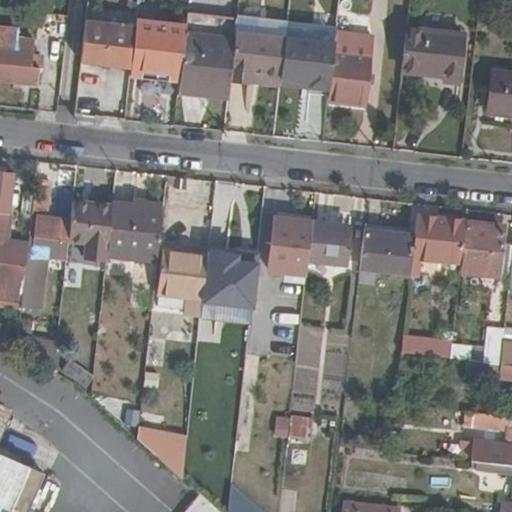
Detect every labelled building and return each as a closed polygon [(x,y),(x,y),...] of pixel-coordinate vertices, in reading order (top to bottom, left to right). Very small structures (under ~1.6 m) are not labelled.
[(82,66),(132,71),(132,70),(137,29),(86,23),(82,66)] [(162,78),(181,80),(185,43),(187,30),(137,24),(137,29),(132,70),(162,72),(162,78)] [(408,31),(404,71),(445,75),(444,82),(461,84),(466,37),(408,31)] [(234,49),(230,83),(251,85),(253,75),(282,79),(287,40),(236,34),(234,49)] [(208,107),(227,108),(230,83),(234,49),(185,43),(181,80),(179,99),(195,101),(208,103),(208,107)] [(335,46),(329,101),(369,105),(374,58),(355,56),(355,49),(335,46)] [(35,49),(21,47),(20,53),(0,51),(0,85),(38,89),(40,72),(32,70),(34,55),(35,49)] [(287,91),(325,95),(329,58),(291,53),(287,91)] [(45,57),(34,55),(32,70),(40,72),(42,72),(45,57)] [(511,71),(496,70),(491,112),(511,114),(511,71)] [(253,75),(251,85),(281,89),(282,79),(253,75)] [(280,96),(277,122),(295,125),(298,98),(280,96)] [(0,215),(11,217),(16,175),(0,173),(0,215)] [(55,185),(39,184),(38,194),(37,201),(53,202),(55,185)] [(37,201),(38,194),(28,194),(26,216),(36,217),(37,201)] [(136,212),(137,205),(117,203),(116,209),(136,212)] [(111,258),(116,209),(76,204),(74,223),(72,243),(89,245),(88,261),(110,264),(111,258)] [(160,264),(166,209),(137,205),(136,212),(116,209),(111,258),(160,264)] [(234,209),(216,206),(212,238),(230,240),(234,209)] [(8,247),(11,217),(0,215),(0,262),(9,264),(7,285),(5,299),(27,301),(27,298),(32,251),(32,249),(8,247)] [(423,263),(464,268),(466,254),(467,245),(469,224),(418,218),(416,238),(413,265),(412,276),(421,277),(423,263)] [(32,251),(27,298),(43,300),(49,248),(71,250),(72,246),(72,243),(74,223),(41,219),(38,242),(39,242),(38,252),(32,251)] [(309,263),(313,224),(279,219),(273,274),(308,278),(309,263)] [(502,266),(505,240),(506,232),(490,230),(490,225),(472,223),(470,245),(467,245),(466,254),(464,268),(463,274),(501,278),(502,266)] [(336,227),(313,224),(309,263),(348,267),(351,237),(335,235),(336,227)] [(352,229),(336,227),(335,235),(351,237),(352,229)] [(413,265),(416,238),(367,232),(361,282),(374,284),(376,272),(412,276),(413,265)] [(511,240),(505,240),(502,266),(511,266),(511,240)] [(254,322),(262,255),(243,253),(241,273),(209,269),(206,297),(215,298),(215,306),(236,309),(234,320),(254,322)] [(206,297),(209,269),(210,259),(164,254),(159,295),(161,295),(189,298),(188,312),(187,318),(203,319),(206,297)] [(9,264),(0,262),(0,284),(7,285),(9,264)] [(160,310),(188,312),(189,298),(161,295),(160,310)] [(504,350),(506,332),(493,330),(491,349),(455,345),(453,360),(467,361),(502,365),(504,350)] [(59,368),(62,335),(24,331),(22,347),(59,368)] [(455,345),(404,340),(402,354),(453,360),(455,345)] [(96,397),(98,380),(73,361),(65,372),(96,397)] [(511,365),(502,365),(467,361),(465,373),(511,378),(511,365)] [(0,405),(0,451),(16,413),(0,405)] [(508,432),(510,416),(475,412),(473,428),(508,432)] [(295,435),(311,436),(313,420),(296,418),(295,435)] [(474,457),(476,441),(463,440),(462,455),(474,457)] [(508,465),(510,444),(476,440),(476,441),(474,457),(474,461),(500,464),(508,465)] [(159,457),(185,480),(188,453),(165,446),(159,457)] [(32,511),(47,475),(0,454),(0,511),(32,511)] [(511,465),(508,465),(500,464),(499,472),(511,473),(511,465)] [(334,502),(333,511),(391,511),(392,507),(334,502)]
